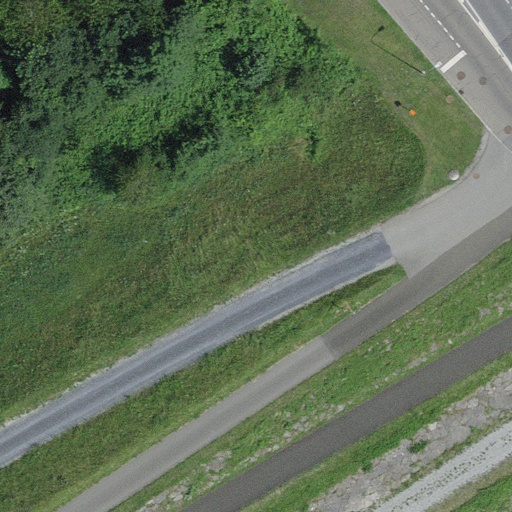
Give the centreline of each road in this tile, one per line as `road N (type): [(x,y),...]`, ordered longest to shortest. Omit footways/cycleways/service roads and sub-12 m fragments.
road 1 (track): [(481,233),(387,247),(0,450)]
road 2 (track): [(511,206),(430,280),(88,511)]
road 3 (track): [(211,511),(511,337)]
road 4 (track): [(405,511),(511,444)]
